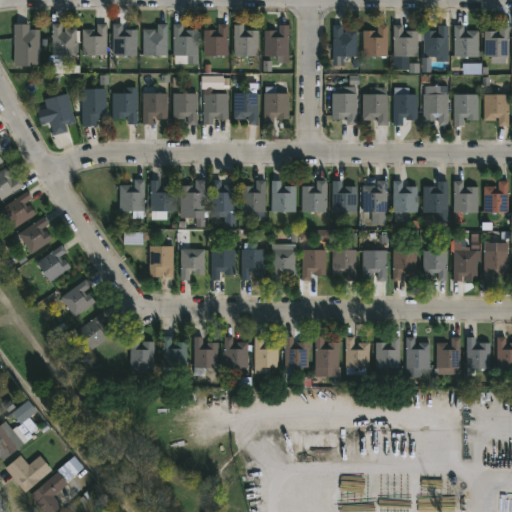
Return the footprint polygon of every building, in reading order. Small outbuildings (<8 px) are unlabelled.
[(28,24),(28,30),(29,29),(39,29),(38,66),(13,65),(13,23),(28,24)] [(61,31),(63,31),(63,29),(76,29),(75,55),(50,54),(51,23),(61,23),(61,31)] [(106,23),(106,55),(81,55),(81,29),(94,29),(93,31),(96,31),(96,23),(106,23)] [(122,23),(122,31),(124,31),(124,29),(136,29),(136,55),(111,55),(111,23),(122,23)] [(182,32),(185,32),(185,29),(197,29),(196,55),(172,54),(172,23),(182,23),(182,32)] [(166,24),(166,55),(141,55),(142,28),(154,29),(154,31),(156,31),(156,24),(166,24)] [(227,24),(227,55),(203,55),(203,30),(215,29),(215,32),(217,32),(217,24),(227,24)] [(242,24),(242,33),(246,33),(246,30),(257,30),(257,56),(233,56),(233,24),(242,24)] [(287,24),(288,55),(263,56),(262,30),(275,29),(275,32),(277,32),(277,24),(287,24)] [(341,33),(344,33),(344,30),(348,30),(348,27),(353,27),(353,30),(356,30),(356,56),(343,56),(342,65),(331,65),(331,24),(341,24),(341,33)] [(386,24),(386,56),(362,56),(362,30),(374,30),(374,32),(377,32),(377,24),(386,24)] [(404,33),(405,33),(405,30),(417,30),(416,56),(392,56),(393,24),(403,24),(402,33),(404,33)] [(448,25),(447,61),(434,61),(434,56),(423,56),(423,40),(420,40),(420,32),(423,32),(423,30),(435,30),(435,32),(438,32),(438,24),(448,25)] [(464,29),(463,32),(466,32),(466,29),(478,29),(478,50),(482,50),(482,55),(478,55),(478,57),(453,56),(454,24),(464,24),(464,29)] [(509,25),(509,57),(505,57),(505,63),(490,63),(490,56),(484,56),(484,30),(497,31),(497,33),(499,33),(499,25),(509,25)] [(256,89),(256,93),(258,93),(258,124),(247,124),(247,116),(245,116),(245,119),(233,119),(233,93),(247,93),(247,82),(256,82),(256,89)] [(357,93),(356,125),(346,125),(346,116),(343,116),(343,119),(331,118),(332,93),(339,93),(340,86),(355,86),(355,93),(357,93)] [(105,87),(107,119),(96,120),(97,126),(82,126),(81,111),(75,112),(74,99),(80,98),(80,89),(105,87)] [(136,87),(136,124),(126,124),(126,116),(123,116),(123,119),(111,119),(111,93),(125,92),(125,87),(136,87)] [(276,87),(276,93),(288,93),(288,119),(277,118),(277,117),(274,117),(274,123),(263,123),(263,93),(265,93),(265,87),(276,87)] [(387,94),(386,125),(376,125),(376,117),(374,117),(373,120),(361,120),(362,93),(369,94),(370,87),(386,87),(386,94),(387,94)] [(409,87),(409,94),(417,94),(416,121),(405,120),(405,118),(401,117),(401,125),(392,125),(394,87),(409,87)] [(446,88),(446,94),(448,94),(447,125),(438,125),(438,117),(435,117),(435,120),(423,119),(423,94),(432,94),(432,88),(446,88)] [(168,89),(167,119),(155,119),(155,116),(152,116),(152,124),(141,124),(142,92),(164,93),(164,89),(168,89)] [(75,122),(67,124),(67,122),(64,123),(66,130),(53,134),(44,99),(67,92),(75,122)] [(197,93),(197,125),(187,124),(187,117),(184,117),(184,119),(172,119),(173,93),(197,93)] [(227,93),(227,119),(217,120),(217,116),(212,116),(212,124),(203,124),(202,93),(227,93)] [(477,93),(478,120),(467,120),(467,117),(463,117),(463,125),(453,125),(453,94),(477,93)] [(508,95),(508,126),(498,125),(498,117),(495,117),(495,120),(483,120),(483,94),(508,95)] [(10,179),(11,181),(18,176),(23,185),(0,200),(0,169),(5,166),(12,177),(10,179)] [(144,179),(144,210),(142,210),(142,218),(131,218),(131,211),(118,211),(118,184),(131,184),(131,187),(133,187),(133,179),(144,179)] [(205,184),(204,226),(195,226),(195,217),(193,217),(193,211),(179,210),(180,185),(191,185),(191,187),(195,187),(195,179),(205,179),(205,184)] [(220,179),(221,188),(223,188),(223,185),(235,184),(236,211),(227,212),(228,214),(235,214),(235,225),(224,226),(224,211),(221,211),(221,215),(212,215),(212,211),(210,212),(209,180),(220,179)] [(159,180),(159,187),(162,187),(162,185),(174,185),(175,211),(149,211),(149,180),(159,180)] [(265,180),(265,212),(240,211),(240,185),(252,186),(252,188),(255,188),(255,180),(265,180)] [(280,180),(280,188),(283,188),(283,186),(295,186),(295,211),(270,211),(270,180),(280,180)] [(326,180),(326,212),(300,211),(301,186),(314,186),(314,188),(316,188),(316,180),(326,180)] [(341,183),(341,189),(344,189),(344,186),(356,186),(356,212),(331,211),(332,180),(341,180),(341,183)] [(386,180),(385,224),(370,224),(370,212),(362,212),(362,185),(374,185),(374,188),(376,189),(376,180),(386,180)] [(402,188),(404,188),(404,186),(417,186),(416,212),(407,212),(406,221),(393,220),(394,212),(391,212),(392,180),(402,180),(402,188)] [(448,183),(446,212),(422,212),(422,186),(434,186),(434,188),(437,188),(437,180),(448,181),(448,183)] [(462,189),(462,193),(465,193),(465,186),(477,187),(476,213),(452,212),(453,180),(462,181),(462,189)] [(508,184),(506,219),(496,219),(497,213),(482,212),(484,186),(495,186),(495,189),(497,189),(498,180),(508,181),(508,184)] [(24,203),(26,206),(29,204),(35,213),(13,227),(0,208),(26,191),(31,198),(24,203)] [(42,230),(43,232),(46,230),(52,239),(30,253),(17,233),(43,216),(48,224),(41,228),(42,230)] [(493,249),(493,250),(507,251),(506,275),(496,275),(496,273),(492,273),(492,281),(483,281),(483,241),(493,241),(493,249)] [(461,243),(461,247),(469,247),(469,250),(477,250),(476,280),(465,280),(465,276),(461,276),(461,281),(452,280),(453,242),(461,243)] [(60,258),(61,259),(63,258),(69,267),(49,281),(36,261),(61,244),(66,251),(59,256),(60,258)] [(295,244),(295,276),(284,276),(284,272),(281,272),(281,280),(270,280),(271,244),(295,244)] [(172,245),(173,277),(163,277),(163,272),(160,272),(160,277),(149,277),(148,246),(172,245)] [(204,249),(204,275),(193,275),(193,271),(188,271),(188,280),(179,280),(179,249),(204,249)] [(234,249),(234,274),(222,274),(222,271),(219,271),(219,280),(210,280),(210,249),(234,249)] [(265,249),(265,275),(255,275),(255,272),(250,272),(250,280),(241,280),(241,249),(265,249)] [(325,249),(325,276),(314,275),(314,272),(310,271),(310,281),(301,280),(301,249),(325,249)] [(356,249),(355,281),(346,281),(346,273),(343,273),(343,275),(331,275),(331,249),(356,249)] [(386,250),(386,281),(377,281),(377,272),(373,272),(373,275),(362,275),(362,250),(386,250)] [(416,252),(416,275),(405,275),(405,272),(401,272),(401,280),(392,280),(392,250),(416,250),(416,252)] [(446,250),(446,281),(437,281),(437,272),(433,272),(433,276),(423,276),(423,250),(446,250)] [(84,293),(85,294),(88,293),(94,301),(73,316),(59,297),(83,279),(89,287),(83,291),(84,293)] [(101,323),(103,325),(107,322),(114,331),(90,350),(75,331),(100,312),(106,319),(101,323)] [(174,345),(175,345),(175,342),(187,342),(186,367),(161,367),(161,336),(171,336),(171,344),(174,345)] [(233,336),(232,349),(236,349),(236,342),(248,342),(247,367),(240,367),(240,373),(224,373),(224,336),(233,336)] [(262,336),(262,349),(266,349),(266,342),(277,342),(277,367),(269,367),(269,374),(253,373),(253,336),(262,336)] [(293,336),(292,349),(296,349),(296,342),(308,342),(308,367),(293,367),(293,378),(285,378),(284,336),(293,336)] [(202,337),(202,349),(205,349),(205,342),(217,342),(217,368),(205,368),(205,375),(192,375),(193,337),(202,337)] [(323,337),(323,345),(327,345),(327,342),(338,342),(338,368),(326,367),(326,375),(313,375),(314,337),(323,337)] [(353,337),(353,342),(368,342),(368,355),(373,355),(373,361),(368,361),(368,368),(366,368),(366,375),(345,375),(345,337),(353,337)] [(399,337),(399,368),(397,368),(397,374),(389,374),(389,367),(375,368),(374,342),(386,342),(386,345),(389,345),(389,337),(399,337)] [(414,338),(414,349),(418,349),(418,342),(429,342),(428,373),(420,373),(420,377),(405,377),(405,337),(414,338)] [(459,337),(460,367),(457,367),(457,372),(437,373),(437,368),(435,368),(435,342),(447,342),(447,345),(450,345),(450,337),(459,337)] [(475,337),(475,345),(479,345),(479,342),(490,343),(490,368),(465,368),(466,337),(475,337)] [(505,337),(505,345),(509,345),(509,342),(511,342),(511,368),(496,368),(496,337),(505,337)] [(153,341),(153,371),(129,371),(129,341),(139,341),(139,349),(141,349),(142,341),(153,341)] [(23,444),(2,460),(0,457),(0,424),(5,420),(23,444)] [(39,455),(52,470),(24,493),(4,468),(20,455),(27,465),(39,455)] [(55,511),(41,511),(28,495),(74,456),(83,468),(52,495),(61,507),(55,511)]
